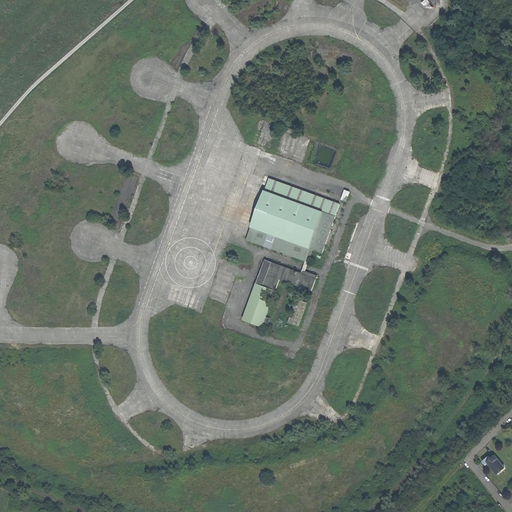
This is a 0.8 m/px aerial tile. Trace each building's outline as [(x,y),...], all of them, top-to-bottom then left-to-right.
[(324,211),(337,216),(341,203),(270,178),(265,191),(324,211)] [(265,191),(252,227),(311,249),(324,211),(265,191)] [(324,211),(311,249),(323,253),(337,216),(324,211)] [(311,249),(252,227),(248,240),(306,261),(311,249)] [(264,286),(273,262),(266,260),(257,283),(264,286)] [(264,286),(277,290),(281,279),(312,291),(317,278),(302,273),(273,262),(264,286)] [(303,270),(302,273),(317,278),(318,275),(303,270)] [(244,320),(263,327),(277,290),(264,286),(257,283),(244,320)] [(500,467),(503,464),(495,455),(491,458),(490,456),(483,461),(486,465),(488,463),(490,462),(491,464),(490,465),(491,467),(497,473),(501,469),(500,467)]
